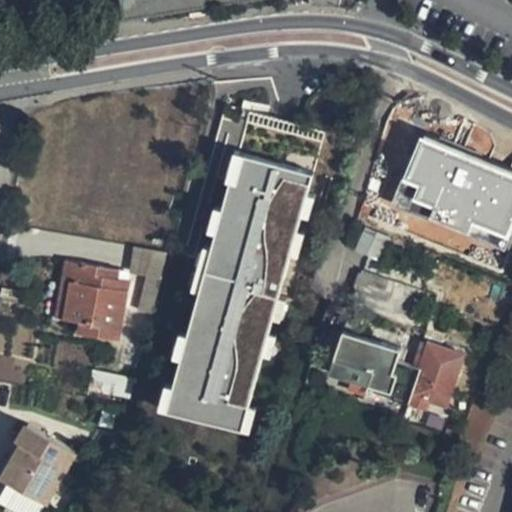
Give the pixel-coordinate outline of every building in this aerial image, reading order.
[(0,0),(0,20),(5,20),(49,12),(63,9),(65,9),(63,0),(0,0)] [(63,0),(65,9),(87,5),(86,0),(63,0)] [(123,0),(128,25),(269,0),(123,0)] [(339,9),(340,0),(309,0),(311,6),(323,7),(339,9)] [(51,22),(65,20),(63,9),(49,12),(51,22)] [(444,207),(510,235),(511,228),(511,200),(482,187),(492,160),(451,144),(445,160),(459,166),(444,207)] [(232,180),(167,410),(241,431),(315,172),(248,153),(239,182),(232,180)] [(384,261),(394,237),(367,227),(357,250),(384,261)] [(164,254),(133,249),(128,276),(159,281),(164,254)] [(97,269),(59,263),(49,319),(75,325),(74,334),(112,342),(121,281),(97,277),(97,269)] [(97,277),(112,279),(113,271),(97,269),(97,277)] [(391,280),(364,269),(356,290),(384,300),(391,280)] [(368,387),(409,401),(420,367),(398,358),(402,346),(347,327),(332,369),(370,382),(368,387)] [(424,336),(414,365),(420,367),(409,401),(420,406),(423,397),(442,403),(460,350),(424,336)] [(338,339),(332,354),(337,355),(342,340),(338,339)] [(69,450),(22,423),(12,440),(16,443),(0,472),(0,479),(40,502),(69,450)]
